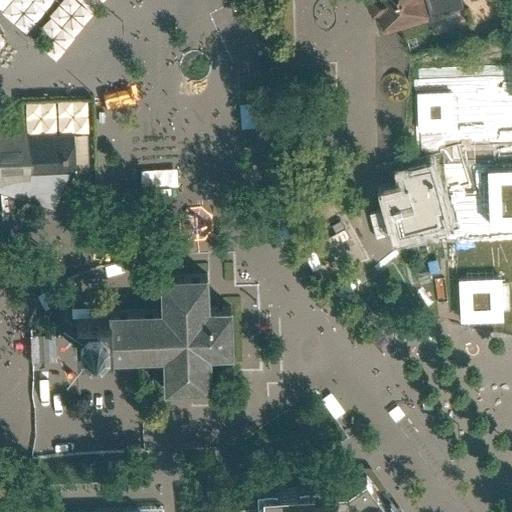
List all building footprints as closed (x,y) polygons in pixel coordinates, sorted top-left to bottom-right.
[(80,0),(78,7),(93,11),(96,0),(80,0)] [(369,0),(373,10),(376,10),(380,23),(384,22),(386,30),(408,23),(427,18),(427,16),(430,15),(430,16),(462,6),(460,0),(369,0)] [(511,115),(495,116),(496,139),(511,138),(511,115)] [(23,127),(22,127),(13,128),(15,183),(16,183),(16,193),(53,206),(58,192),(64,175),(75,174),(74,134),(23,136),(23,129),(23,127)] [(0,184),(15,183),(13,128),(0,128),(0,184)] [(423,240),(432,237),(436,236),(432,222),(443,219),(428,164),(420,166),(410,169),(411,171),(398,174),(401,186),(388,189),(391,202),(390,202),(392,211),(391,212),(390,213),(389,215),(389,216),(389,218),(389,221),(390,223),(391,224),(393,225),(395,226),(396,226),(398,232),(402,231),(406,244),(423,240)] [(511,175),(491,177),(492,196),(499,196),(509,196),(510,213),(511,213),(511,175)] [(485,282),(507,279),(505,258),(483,260),(485,282)] [(208,307),(207,273),(161,275),(162,309),(109,310),(109,318),(77,319),(78,352),(110,350),(111,357),(163,355),(164,362),(165,389),(211,387),(211,377),(210,353),(233,353),(231,306),(208,307)] [(468,311),(494,310),(493,284),(467,285),(468,311)] [(511,395),(490,395),(490,419),(511,419),(511,395)] [(393,511),(366,473),(348,486),(313,488),(313,481),(263,484),(264,498),(242,500),(241,511),(393,511)] [(241,511),(242,500),(196,502),(187,511),(241,511)]
